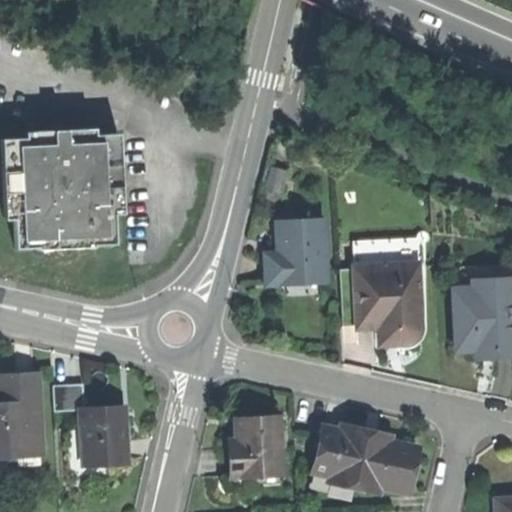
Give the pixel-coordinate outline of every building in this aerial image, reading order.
[(111,241),(106,130),(82,132),(82,126),(33,129),(33,135),(5,137),(11,247),(66,244),(111,241)] [(287,280),(319,279),(317,219),(272,221),(273,253),(261,253),(261,281),(287,280)] [(355,242),(356,269),(420,267),(419,240),(355,242)] [(356,269),(358,325),(358,327),(379,327),(386,326),(394,326),(394,341),(394,345),(406,345),(406,342),(410,342),(414,340),(418,337),(420,330),(420,267),(356,269)] [(358,325),(356,269),(340,270),(342,325),(358,325)] [(495,359),(511,358),(511,281),(474,283),(474,290),(456,291),(459,352),(476,351),(477,360),(495,359)] [(379,342),(394,341),(394,326),(386,326),(379,327),(379,342)] [(0,456),(35,455),(31,374),(14,374),(0,374),(0,456)] [(80,386),(50,388),(50,412),(75,410),(77,441),(81,441),(82,464),(121,461),(118,406),(100,407),(81,409),(80,386)] [(223,456),(224,474),(276,472),(274,415),(229,417),(230,438),(222,438),(223,456)] [(334,429),(317,425),(304,484),(347,493),(349,486),(372,490),(373,483),(403,490),(412,446),(382,439),(383,433),(356,428),(336,423),(334,429)] [(511,511),(511,496),(491,497),(490,511),(511,511)]
